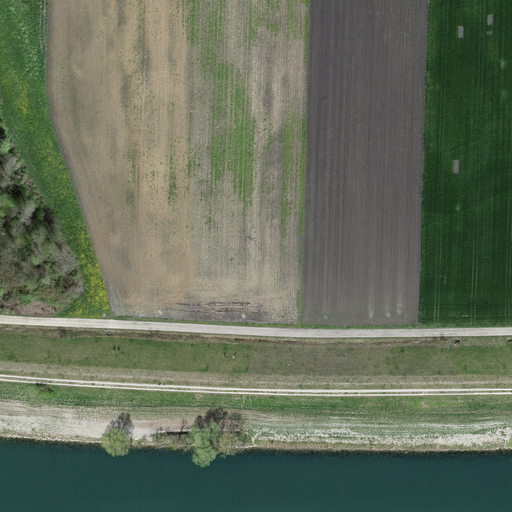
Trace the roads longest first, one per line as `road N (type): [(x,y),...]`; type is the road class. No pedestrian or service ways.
road 1 (track): [(0,377),(323,394),(511,391)]
road 2 (track): [(511,331),(0,320)]
